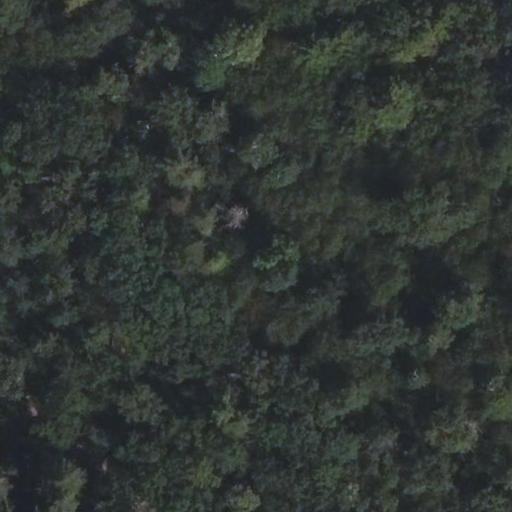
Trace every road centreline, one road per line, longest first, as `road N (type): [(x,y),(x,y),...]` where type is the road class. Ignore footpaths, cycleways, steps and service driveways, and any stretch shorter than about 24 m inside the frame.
road 1 (track): [(0,175),(245,0)]
road 2 (unknown): [(0,393),(136,511)]
